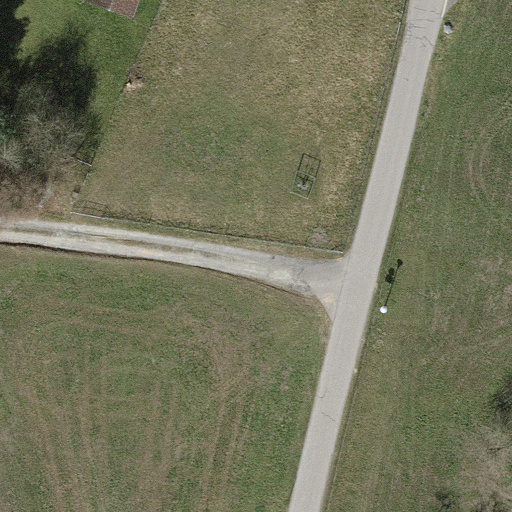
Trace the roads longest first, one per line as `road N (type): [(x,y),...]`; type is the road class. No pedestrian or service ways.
road 1 (residential): [(306,511),(429,0)]
road 2 (track): [(0,229),(270,267),(360,289)]
